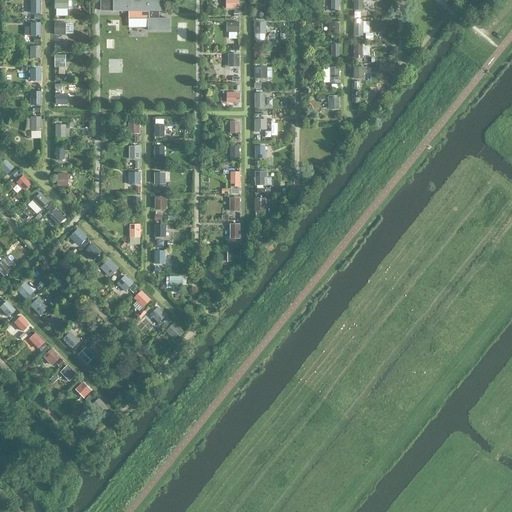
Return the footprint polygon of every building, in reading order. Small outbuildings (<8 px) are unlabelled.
[(30,0),(31,12),(41,12),(41,0),(30,0)] [(62,0),(49,0),(49,16),(62,16),(62,0)] [(164,11),(164,0),(113,0),(114,12),(149,11),(159,11),(164,11)] [(257,0),(258,15),(266,15),(265,0),(257,0)] [(350,0),(350,14),(361,14),(361,0),(350,0)] [(223,1),(223,14),(233,15),(234,2),(223,1)] [(249,17),(250,37),(262,37),(261,17),(249,17)] [(407,17),(408,28),(415,28),(414,17),(407,17)] [(159,18),(149,18),(148,18),(148,31),(169,30),(169,18),(159,18)] [(355,20),(355,35),(370,35),(371,20),(355,20)] [(74,21),(55,22),(56,34),(75,33),(74,21)] [(240,38),(240,21),(230,21),(230,38),(240,38)] [(325,21),(325,37),(336,37),(336,21),(325,21)] [(38,22),(23,22),(23,40),(38,40),(38,22)] [(333,43),(332,57),(340,58),(341,43),(333,43)] [(30,58),(41,58),(41,45),(30,45),(30,58)] [(359,64),(359,45),(350,45),(350,64),(359,64)] [(110,58),(109,72),(124,73),(125,58),(110,58)] [(249,64),(250,80),(262,80),(262,63),(249,64)] [(225,64),(225,79),(235,79),(235,64),(225,64)] [(354,79),(367,78),(366,65),(354,66),(354,79)] [(37,66),(25,66),(25,85),(37,84),(37,66)] [(62,66),(49,66),(49,81),(61,82),(62,66)] [(341,82),(341,66),(324,66),(324,82),(341,82)] [(42,90),(31,90),(30,103),(42,104),(42,90)] [(228,102),(241,102),(242,91),(228,91),(228,102)] [(256,92),(256,107),(266,107),(266,92),(256,92)] [(69,103),(69,93),(55,93),(55,103),(69,103)] [(325,96),(324,113),(336,113),(336,96),(325,96)] [(31,104),(31,113),(40,113),(40,104),(31,104)] [(41,138),(42,116),(31,115),(30,137),(41,138)] [(156,118),(155,136),(166,136),(166,118),(156,118)] [(263,137),(263,118),(251,118),(251,137),(263,137)] [(135,119),(123,119),(123,136),(135,136),(135,119)] [(235,140),(235,124),(225,124),(225,140),(235,140)] [(64,128),(50,129),(51,144),(64,144),(64,128)] [(323,137),(315,137),(316,148),(324,147),(323,137)] [(163,162),(163,144),(150,144),(150,162),(163,162)] [(241,158),(241,144),(231,144),(231,158),(241,158)] [(268,157),(267,144),(256,145),(256,158),(268,157)] [(130,158),(142,158),(141,145),(130,145),(130,158)] [(54,146),(55,159),(65,158),(65,146),(54,146)] [(8,160),(1,168),(7,174),(14,166),(8,160)] [(134,169),(122,169),(122,190),(135,190),(134,169)] [(262,188),(261,169),(250,169),(250,188),(262,188)] [(235,188),(235,171),(224,171),(224,189),(235,188)] [(166,183),(166,172),(155,172),(155,183),(166,183)] [(62,173),(48,173),(49,188),(63,187),(62,173)] [(17,176),(8,184),(21,197),(29,189),(17,176)] [(164,197),(150,197),(150,214),(164,214),(164,197)] [(230,197),(231,211),(242,210),(241,197),(230,197)] [(256,197),(255,210),(266,211),(267,197),(256,197)] [(48,209),(40,217),(52,228),(60,219),(48,209)] [(137,241),(136,222),(123,223),(123,241),(137,241)] [(223,222),(223,240),(236,240),(236,222),(223,222)] [(156,236),(167,236),(167,223),(155,223),(156,236)] [(73,233),(66,241),(77,252),(84,244),(73,233)] [(166,237),(158,237),(158,246),(167,246),(166,237)] [(163,250),(149,249),(149,266),(163,266),(163,250)] [(228,250),(227,263),(241,263),(241,250),(228,250)] [(100,258),(91,266),(101,277),(110,269),(100,258)] [(126,274),(113,287),(123,296),(135,282),(126,274)] [(184,292),(184,275),(172,275),(172,293),(184,292)] [(25,282),(17,290),(26,299),(34,290),(25,282)] [(132,302),(141,311),(152,299),(143,290),(132,302)] [(31,304),(41,315),(50,307),(40,296),(31,304)] [(0,305),(0,307),(8,316),(16,309),(7,299),(0,305)] [(149,317),(157,325),(167,314),(159,306),(149,317)] [(52,313),(44,321),(53,330),(61,322),(52,313)] [(19,314),(11,322),(20,331),(28,324),(19,314)] [(174,323),(166,331),(175,339),(183,331),(174,323)] [(76,328),(73,331),(80,340),(84,336),(76,328)] [(30,338),(39,348),(46,341),(37,331),(30,338)] [(73,347),(80,341),(71,331),(64,338),(73,347)] [(84,344),(76,352),(86,362),(94,354),(84,344)] [(49,348),(42,355),(51,364),(58,357),(49,348)] [(67,385),(78,374),(69,364),(57,375),(67,385)] [(114,376),(106,384),(115,393),(123,385),(114,376)] [(79,378),(73,384),(83,395),(90,389),(79,378)] [(95,393),(88,401),(97,409),(104,401),(95,393)]
